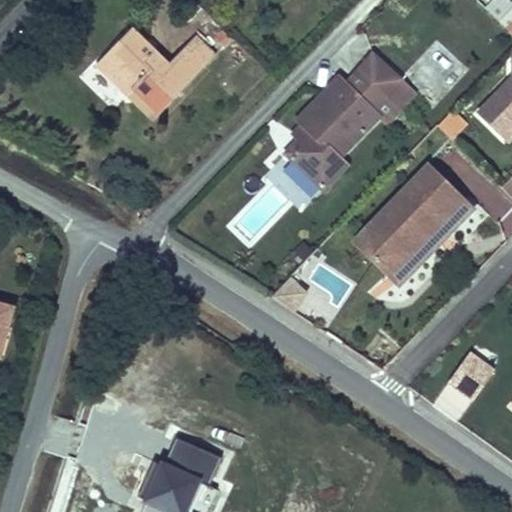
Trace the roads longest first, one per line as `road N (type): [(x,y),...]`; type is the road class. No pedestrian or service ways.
road 1 (residential): [(104,234),(155,254),(376,401)]
road 2 (unclassified): [(104,234),(75,278),(5,511)]
road 3 (residential): [(376,401),(511,257)]
road 4 (residential): [(376,401),(511,495)]
